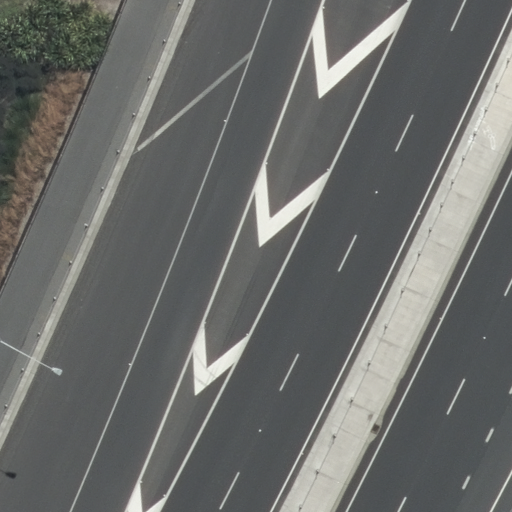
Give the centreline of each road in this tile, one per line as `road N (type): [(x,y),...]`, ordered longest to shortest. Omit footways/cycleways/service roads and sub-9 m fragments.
road 1 (motorway): [(218,511),(467,0)]
road 2 (trunk): [(98,511),(298,0)]
road 3 (trunk): [(511,283),(398,511)]
